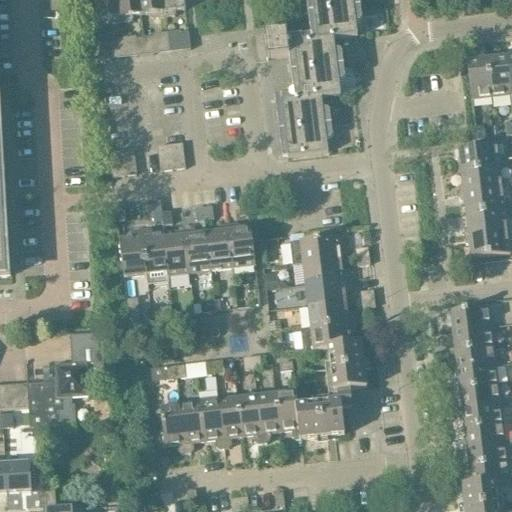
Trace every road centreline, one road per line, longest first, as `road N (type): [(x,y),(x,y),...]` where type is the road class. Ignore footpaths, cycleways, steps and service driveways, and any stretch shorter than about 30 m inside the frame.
road 1 (residential): [(0,312),(38,310),(54,300),(45,92),(31,69),(28,0)]
road 2 (residential): [(159,481),(418,462)]
road 3 (residential): [(381,163),(376,133),(394,48),(417,34),(511,20)]
road 4 (residential): [(203,184),(381,163)]
road 5 (residential): [(418,462),(397,306)]
road 6 (residential): [(397,306),(381,163)]
